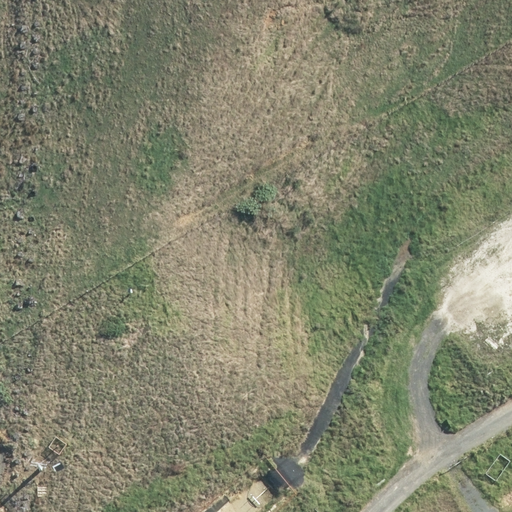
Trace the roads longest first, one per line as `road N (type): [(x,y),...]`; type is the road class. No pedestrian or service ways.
road 1 (track): [(496,511),(448,456),(416,388),(428,344)]
road 2 (track): [(388,511),(448,456),(511,419)]
